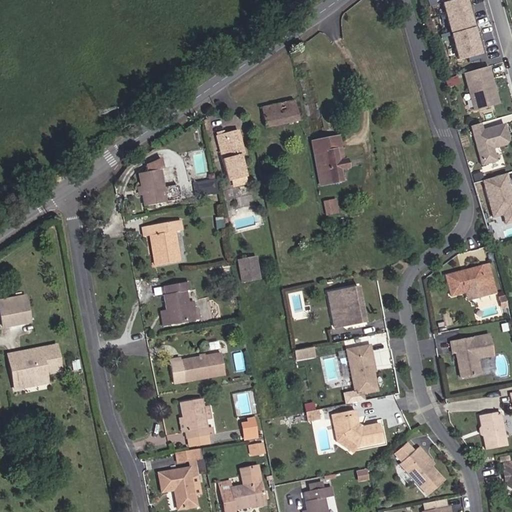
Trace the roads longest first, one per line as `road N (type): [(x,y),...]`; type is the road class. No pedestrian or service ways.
road 1 (residential): [(477,511),(469,473),(420,394),(405,308),(412,272),(456,236),(467,212),(407,0)]
road 2 (residential): [(66,188),(109,419),(139,511)]
road 3 (tertiary): [(66,188),(336,0)]
